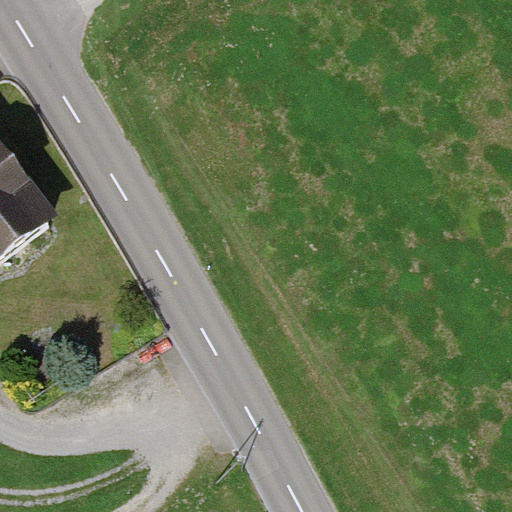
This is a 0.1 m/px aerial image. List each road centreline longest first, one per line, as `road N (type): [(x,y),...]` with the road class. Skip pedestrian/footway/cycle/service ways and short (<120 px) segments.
road 1 (tertiary): [(304,511),(5,0)]
road 2 (unknown): [(0,424),(59,434),(132,410),(221,364)]
